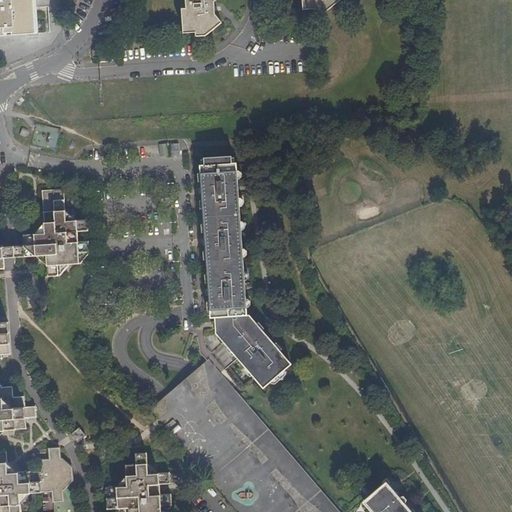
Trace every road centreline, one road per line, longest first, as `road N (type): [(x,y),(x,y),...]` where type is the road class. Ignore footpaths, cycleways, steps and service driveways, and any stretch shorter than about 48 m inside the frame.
road 1 (residential): [(91,511),(71,451),(18,362),(4,160),(10,150)]
road 2 (residential): [(10,150),(28,162),(69,167),(176,163),(188,304)]
road 3 (residential): [(259,0),(235,57),(98,73),(48,64)]
